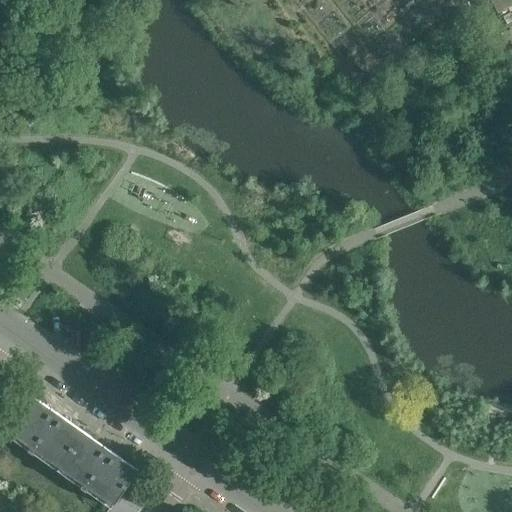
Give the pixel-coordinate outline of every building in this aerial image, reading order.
[(511,0),(489,0),(497,14),(511,6),(511,0)] [(30,393),(10,422),(3,431),(5,433),(56,470),(84,431),(30,393)] [(0,416),(0,429),(3,431),(10,422),(0,416)] [(84,431),(56,470),(83,489),(110,506),(112,503),(121,491),(121,492),(138,469),(84,431)] [(121,491),(112,503),(125,511),(136,511),(141,506),(121,492),(121,491)] [(110,506),(105,511),(125,511),(112,503),(110,506)]
